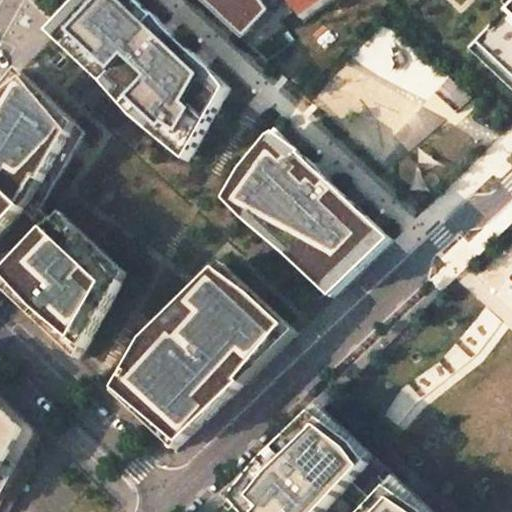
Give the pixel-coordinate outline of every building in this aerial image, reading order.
[(138,0),(89,0),(56,36),(142,119),(193,164),(235,90),(138,0)] [(287,20),(272,0),(206,0),(259,50),(287,20)] [(290,0),(304,20),(331,0),(290,0)] [(511,27),(485,58),(511,81),(511,27)] [(87,133),(22,71),(0,93),(0,283),(82,361),(130,275),(66,215),(58,223),(42,211),(87,133)] [(301,166),(278,144),(251,176),(235,203),(337,299),(395,244),(306,161),(301,166)] [(221,272),(148,342),(120,392),(118,395),(178,451),(182,446),(245,387),(299,334),(227,266),(221,272)] [(0,508),(42,435),(0,396),(0,508)] [(265,511),(329,511),(339,501),(365,470),(352,450),(322,430),(275,474),(255,501),(266,510),(265,511)] [(421,511),(392,491),(375,511),(421,511)]
